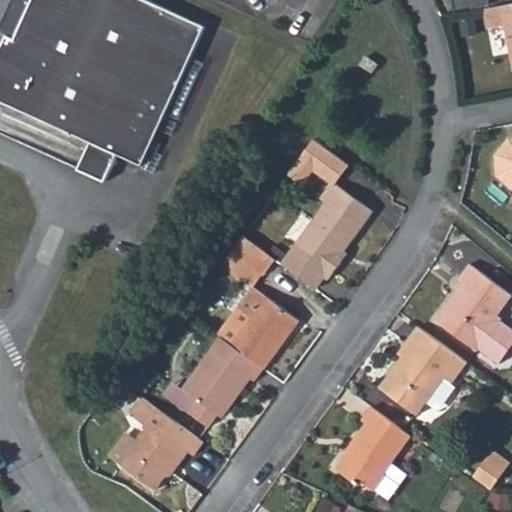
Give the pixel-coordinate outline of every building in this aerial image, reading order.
[(9,43),(0,61),(0,107),(99,154),(117,163),(142,174),(207,36),(130,0),(38,0),(16,47),(9,43)] [(16,47),(38,0),(18,0),(0,39),(9,43),(16,47)] [(450,0),(453,10),(489,3),(488,0),(450,0)] [(453,10),(454,15),(490,8),(489,3),(453,10)] [(511,3),(503,5),(511,51),(511,3)] [(511,136),(497,152),(499,173),(511,184),(511,136)] [(313,171),(327,180),(340,159),(314,141),(288,175),(303,186),(313,171)] [(117,163),(99,154),(86,182),(105,191),(117,163)] [(340,159),(327,180),(332,184),(337,183),(350,166),(340,159)] [(332,184),(329,187),(351,192),(337,183),(332,184)] [(375,209),(351,192),(329,187),(322,197),(329,202),(283,266),(317,290),(326,278),(331,281),(344,262),(340,258),(375,209)] [(263,275),(273,258),(243,236),(230,253),(263,275)] [(223,263),(256,286),(263,275),(230,253),(223,263)] [(447,305),(486,339),(500,322),(495,318),(497,315),(511,295),(472,264),(460,278),(464,282),(447,305)] [(223,338),(233,345),(266,369),(301,319),(256,286),(220,335),(223,338)] [(486,339),(447,305),(436,320),(477,351),(479,348),(486,339)] [(503,319),(497,315),(495,318),(500,322),(486,339),(479,348),(498,364),(511,347),(511,329),(501,321),(503,319)] [(178,330),(171,321),(153,335),(160,343),(178,330)] [(448,384),(464,361),(415,326),(404,343),(408,346),(377,389),(413,415),(439,378),(448,384)] [(266,369),(233,345),(223,338),(185,390),(200,401),(192,413),(210,427),(230,401),(234,404),(252,380),(257,383),(266,369)] [(125,403),(134,391),(121,381),(111,393),(125,403)] [(200,401),(185,390),(176,401),(192,413),(200,401)] [(135,448),(136,452),(125,466),(156,491),(165,478),(169,473),(167,468),(172,461),(180,466),(189,453),(194,456),(204,442),(144,398),(131,416),(148,429),(139,442),(136,445),(135,448)] [(383,471),(409,433),(371,405),(360,420),(363,422),(348,442),(350,444),(333,469),(357,485),(359,482),(372,491),(386,473),(383,471)] [(111,456),(125,466),(136,452),(135,448),(136,445),(139,442),(128,434),(111,456)] [(487,452),(473,472),(489,484),(503,465),(487,452)] [(165,478),(170,479),(180,466),(172,461),(167,468),(169,473),(165,478)]
